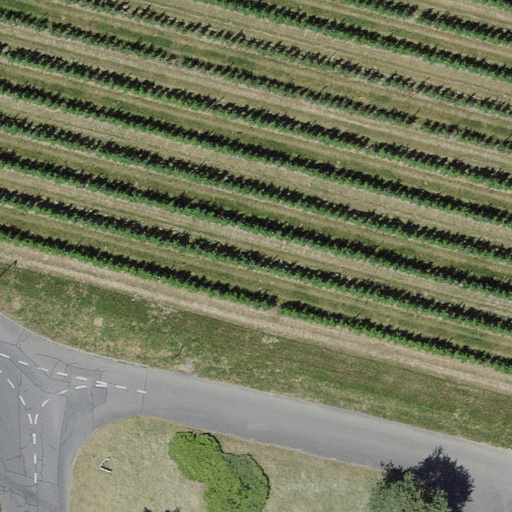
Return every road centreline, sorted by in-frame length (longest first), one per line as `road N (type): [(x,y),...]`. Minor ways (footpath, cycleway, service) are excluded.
road 1 (track): [(46,375),(511,481)]
road 2 (residential): [(0,361),(46,375),(48,511)]
